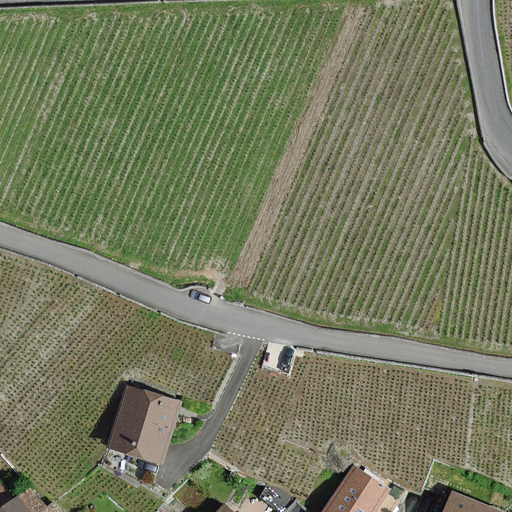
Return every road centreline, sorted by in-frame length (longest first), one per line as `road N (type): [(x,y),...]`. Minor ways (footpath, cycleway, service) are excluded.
road 1 (unclassified): [(0,234),(256,327),(511,368)]
road 2 (tertiary): [(511,143),(493,104),(477,0)]
